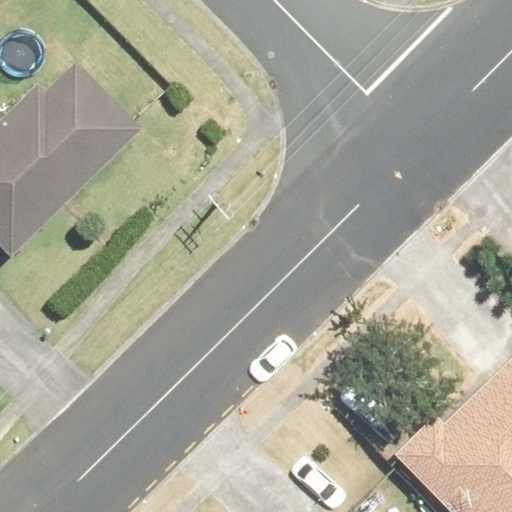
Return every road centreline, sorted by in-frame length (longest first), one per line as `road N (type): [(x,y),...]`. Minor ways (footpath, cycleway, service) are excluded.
road 1 (residential): [(416,149),(51,511)]
road 2 (residential): [(277,0),(416,149)]
road 3 (residential): [(511,53),(416,149)]
